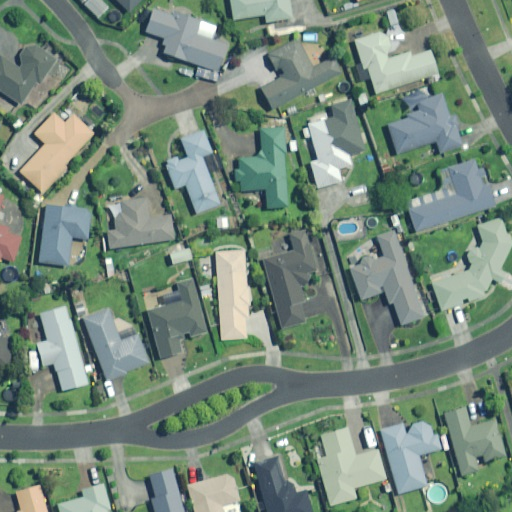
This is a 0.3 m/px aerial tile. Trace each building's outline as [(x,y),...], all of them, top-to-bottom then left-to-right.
[(116,0),(129,12),(141,0),(116,0)] [(230,0),(234,20),(265,15),(266,23),(292,19),(289,0),(230,0)] [(218,26),(156,4),(146,32),(166,39),(161,52),(218,73),(228,46),(213,40),(218,26)] [(392,51),(386,31),(355,41),(363,67),(367,66),(376,94),(438,74),(431,51),(411,57),(410,53),(388,60),(385,53),(392,51)] [(338,76),(342,74),(333,58),(313,69),(297,40),(268,55),(276,70),(281,68),(285,76),(261,88),(273,110),(327,82),(338,76)] [(0,61),(0,90),(21,104),(35,82),(39,84),(55,59),(30,42),(15,65),(4,59),(2,63),(0,61)] [(449,117),(442,95),(424,100),(422,93),(404,98),(408,110),(418,107),(420,112),(407,116),(408,119),(388,126),(397,154),(436,141),(440,153),(462,146),(452,116),(449,117)] [(364,152),(356,122),(353,113),(359,112),(355,99),(330,107),(332,116),(308,123),(319,161),(310,163),(318,189),(341,182),(338,170),(352,166),(349,157),(364,152)] [(94,133),(71,115),(65,123),(53,114),(35,135),(45,143),(21,173),(44,193),(94,133)] [(287,153),(285,128),(259,130),(262,155),(238,157),(241,192),(266,190),(267,209),(289,208),(284,153),(287,153)] [(217,152),(208,129),(181,140),(188,159),(167,167),(175,189),(186,185),(197,214),(220,205),(202,157),(217,152)] [(494,207),(478,159),(438,172),(443,190),(406,202),(416,232),(494,207)] [(0,212),(5,197),(0,195),(0,257),(14,262),(23,237),(12,233),(0,223),(0,212)] [(150,218),(147,197),(112,202),(116,230),(107,232),(110,249),(175,240),(172,215),(150,218)] [(91,211),(47,205),(39,263),(68,267),(72,237),(87,240),(91,211)] [(511,243),(511,239),(510,234),(508,234),(502,218),(478,226),(484,246),(467,252),(473,270),(432,284),(442,311),(482,298),(492,279),(503,285),(509,273),(500,269),(511,243)] [(260,225),(249,226),(250,238),(261,237),(260,225)] [(317,272),(305,231),(288,235),(293,252),(262,261),(281,330),(306,323),(301,305),(304,304),(300,289),(309,287),(306,275),(317,272)] [(411,280),(395,232),(378,238),(384,257),(374,260),(373,257),(349,264),(361,300),(384,292),(388,305),(393,303),(401,326),(426,317),(414,279),(411,280)] [(189,260),(186,250),(171,255),(173,265),(189,260)] [(250,317),(246,251),(216,252),(221,341),(251,339),(250,317)] [(208,333),(194,280),(178,284),(183,302),(148,311),(161,359),(182,354),(178,341),(208,333)] [(88,385),(67,307),(40,315),(48,342),(37,345),(43,366),(54,363),(62,392),(88,385)] [(121,341),(109,309),(84,318),(107,381),(126,375),(125,373),(149,364),(139,335),(121,341)] [(0,370),(11,371),(12,336),(0,335),(0,370)] [(474,426),(469,408),(445,415),(462,476),(479,471),(477,465),(507,456),(497,420),(474,426)] [(433,437),(429,423),(406,429),(404,425),(381,431),(399,494),(428,486),(419,456),(443,449),(439,436),(433,437)] [(355,456),(348,429),(321,436),(324,446),(315,449),(330,506),(356,499),(354,488),(386,480),(378,450),(355,456)] [(285,483),(278,458),(254,464),(266,511),(311,511),(306,491),(296,494),(293,481),(285,483)] [(184,511),(174,470),(150,476),(156,498),(152,500),(155,511),(184,511)] [(239,502),(232,474),(188,486),(194,511),(223,511),(222,506),(239,502)] [(110,509),(103,485),(83,490),(85,498),(58,505),(60,511),(107,511),(107,510),(110,509)] [(47,511),(40,486),(16,493),(22,511),(20,511),(47,511)]
